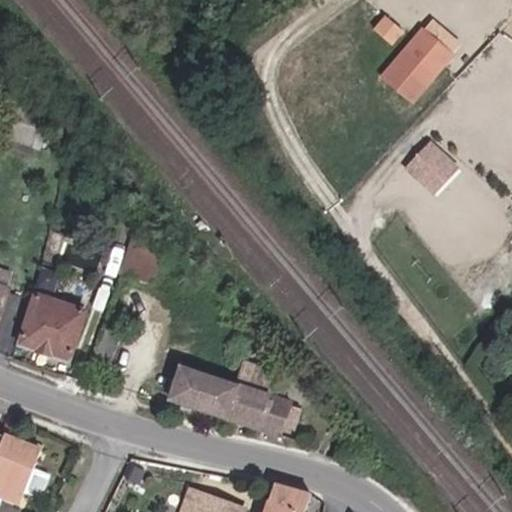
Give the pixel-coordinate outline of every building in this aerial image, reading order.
[(404,31),(385,15),(373,30),(392,45),(404,31)] [(433,18),(424,29),(452,53),(461,41),(433,18)] [(422,28),(380,77),(413,105),(455,55),(452,53),(424,29),(422,28)] [(15,110),(7,133),(35,142),(43,119),(15,110)] [(431,142),(406,168),(434,195),(459,168),(431,142)] [(131,205),(122,196),(113,204),(122,213),(131,205)] [(120,280),(125,281),(147,290),(162,249),(149,244),(152,235),(139,230),(120,280)] [(210,301),(203,310),(215,321),(223,312),(210,301)] [(80,318),(33,302),(16,349),(63,366),(80,318)] [(244,394),(249,378),(239,368),(217,360),(211,383),(155,365),(145,398),(255,434),(259,424),(268,428),(274,408),(265,405),(266,401),(244,394)] [(0,511),(15,511),(29,481),(0,467),(0,511)] [(306,511),(311,501),(281,488),(273,511),(306,511)] [(228,511),(202,501),(197,511),(228,511)]
